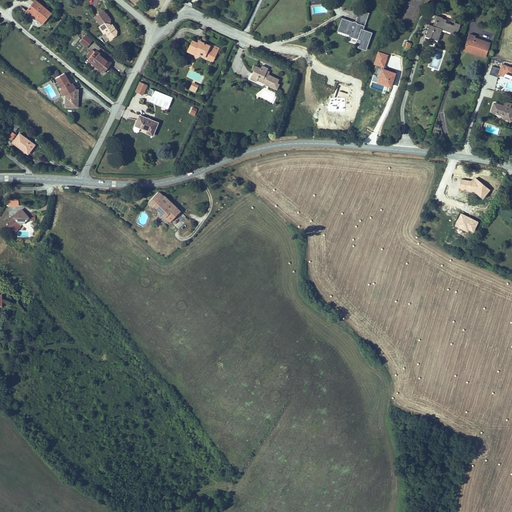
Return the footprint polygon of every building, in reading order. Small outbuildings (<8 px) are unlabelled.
[(311,0),(311,13),(326,13),(325,0),(311,0)] [(50,18),(34,6),(25,18),(30,22),(33,19),(43,27),(50,18)] [(359,10),(357,16),(366,20),(368,13),(359,10)] [(428,25),(424,36),(437,41),(441,30),(456,35),(460,25),(454,23),(453,25),(445,23),(445,20),(441,19),(442,18),(435,15),(432,26),(428,25)] [(365,51),(371,33),(363,30),(366,20),(357,16),(354,22),(353,22),(352,22),(341,18),(338,27),(336,31),(348,35),(348,37),(359,41),(357,48),(365,51)] [(96,23),(102,31),(100,33),(104,40),(106,38),(111,45),(117,41),(118,38),(114,32),(113,33),(111,30),(112,24),(109,20),(108,21),(105,17),(96,23)] [(41,30),(43,27),(33,19),(30,22),(41,30)] [(475,36),(468,34),(463,49),(476,53),(476,51),(486,55),(490,43),(475,38),(475,36)] [(199,55),(204,57),(203,58),(213,62),(219,48),(210,44),(209,45),(201,42),(200,44),(197,43),(192,41),(190,46),(192,48),(190,53),(195,55),(196,53),(199,55)] [(403,48),(408,50),(411,44),(405,41),(403,48)] [(92,47),(86,42),(81,49),(87,54),(92,47)] [(438,71),(445,52),(435,49),(429,67),(438,71)] [(476,53),(463,49),(462,51),(484,59),(486,55),(476,51),(476,53)] [(110,68),(95,57),(94,59),(91,56),(86,63),(89,65),(87,67),(102,79),(106,73),(110,68)] [(504,77),(505,73),(511,75),(511,67),(501,64),(500,69),(491,66),(488,75),(497,77),(498,75),(504,77)] [(264,90),(277,95),(280,89),(277,88),(279,84),(268,80),(268,79),(264,77),(265,75),(265,74),(259,71),(258,74),(252,71),(250,76),(253,77),(249,86),(256,88),(257,87),(258,83),(266,86),(264,90)] [(70,91),(64,80),(56,84),(62,96),(60,97),(62,101),(67,102),(67,116),(79,116),(79,114),(79,98),(77,98),(74,98),(70,91)] [(143,96),(147,86),(139,82),(135,92),(143,96)] [(199,86),(192,83),(189,90),(195,93),(199,86)] [(168,109),(173,97),(154,90),(152,97),(147,95),(145,101),(168,109)] [(502,106),(493,102),(489,113),(502,117),(501,119),(511,122),(511,119),(511,108),(510,108),(511,104),(504,101),(502,106)] [(158,123),(139,116),(137,119),(134,126),(147,131),(146,133),(153,136),(158,123)] [(35,145),(19,133),(17,136),(13,141),(11,144),(26,155),(30,149),(32,150),(35,145)] [(474,183),(461,183),(461,191),(476,191),(478,194),(484,202),(489,199),(476,177),(474,183)] [(170,223),(181,212),(165,195),(164,196),(159,192),(155,196),(147,204),(152,209),(154,207),(170,223)] [(43,230),(44,225),(40,225),(35,224),(32,221),(29,221),(24,224),(24,227),(15,233),(15,234),(13,235),(15,237),(17,236),(21,241),(28,236),(26,233),(27,232),(29,231),(32,232),(35,229),(43,230)]
